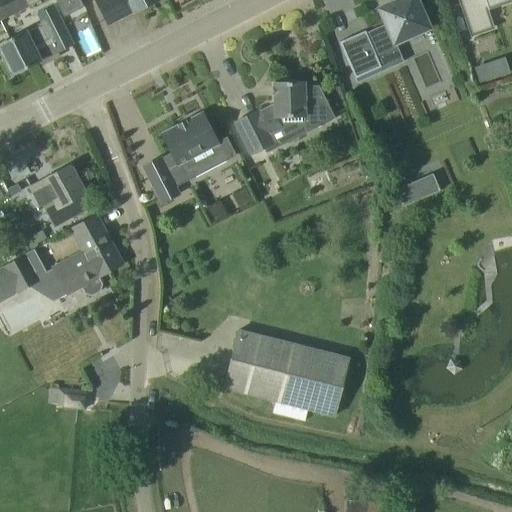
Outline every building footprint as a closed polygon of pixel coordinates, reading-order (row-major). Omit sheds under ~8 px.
[(0,0),(0,20),(40,1),(39,0),(0,0)] [(55,0),(64,17),(84,7),(80,0),(55,0)] [(158,0),(94,0),(107,24),(133,11),(134,13),(158,0)] [(416,0),(398,0),(389,4),(378,9),(385,24),(366,33),(365,31),(339,42),(355,78),(380,67),(376,56),(397,47),(395,43),(428,28),(416,0)] [(511,0),(459,0),(476,46),(496,40),(489,21),(511,12),(511,0)] [(57,52),(70,45),(72,44),(52,7),(38,13),(42,22),(39,24),(40,26),(25,33),(25,32),(0,44),(0,50),(12,75),(39,61),(32,47),(50,38),(57,52)] [(304,131),(304,116),(305,116),(304,82),(299,82),(298,80),(291,80),(289,82),(273,83),(274,105),(258,112),(258,110),(234,122),(251,156),(274,144),(270,136),(282,130),(287,141),(304,131)] [(224,160),(235,155),(226,138),(217,143),(202,113),(186,121),(185,119),(184,120),(185,122),(179,126),(177,124),(176,124),(177,126),(161,134),(171,153),(161,158),(160,158),(143,167),(161,203),(179,194),(175,186),(195,176),(198,166),(193,156),(210,148),(215,157),(224,160)] [(66,205),(72,217),(91,207),(85,195),(86,194),(69,165),(42,179),(29,186),(33,192),(31,193),(39,207),(53,199),(58,209),(66,205)] [(403,206),(421,198),(414,181),(396,189),(403,206)] [(71,229),(83,251),(52,268),(67,294),(81,286),(85,294),(92,295),(100,291),(102,283),(98,277),(122,264),(95,215),(71,229)] [(0,301),(40,281),(26,254),(5,265),(6,266),(0,269),(0,301)] [(348,358),(257,335),(238,330),(223,388),(333,416),(348,358)] [(405,504),(405,505),(366,502),(346,501),(345,511),(408,511),(409,504),(405,504)]
